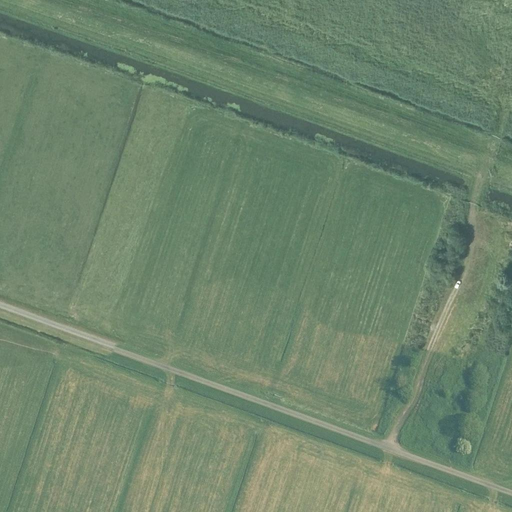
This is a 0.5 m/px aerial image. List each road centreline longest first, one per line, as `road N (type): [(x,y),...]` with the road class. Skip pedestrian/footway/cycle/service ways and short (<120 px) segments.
road 1 (track): [(222,0),(472,92),(499,117),(436,331),(386,444)]
road 2 (unclassified): [(511,489),(0,302)]
